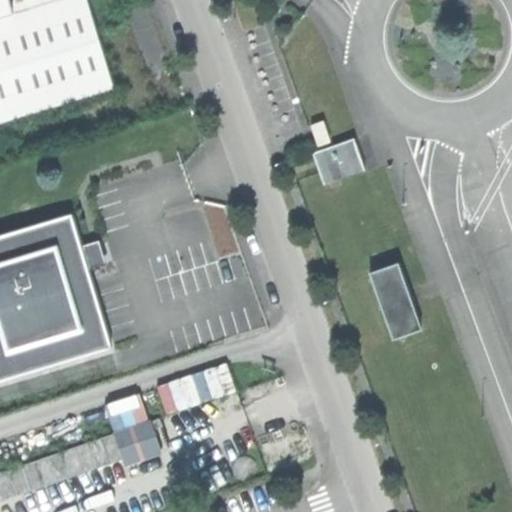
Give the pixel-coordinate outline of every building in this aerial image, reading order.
[(0,0),(0,119),(112,85),(95,28),(85,0),(0,0)] [(312,147),(323,179),(360,166),(350,135),(312,147)] [(0,230),(0,375),(107,343),(87,277),(67,210),(0,230)] [(373,274),(397,338),(424,328),(400,263),(373,274)] [(230,361),(161,384),(170,412),(239,389),(230,361)] [(108,403),(129,464),(165,452),(144,390),(108,403)]
